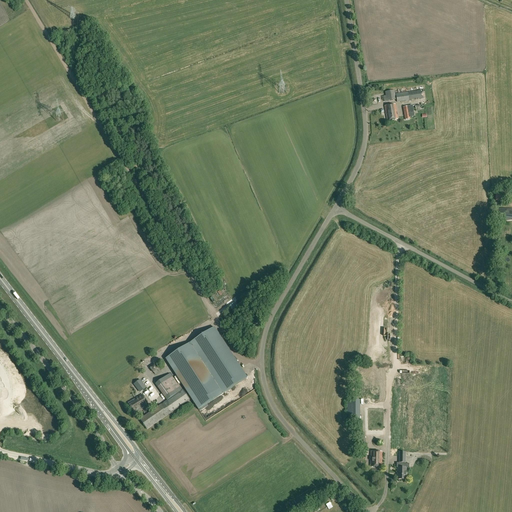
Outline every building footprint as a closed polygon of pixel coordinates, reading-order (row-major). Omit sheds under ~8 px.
[(384,101),(396,99),(395,90),(386,92),(386,96),(384,97),(384,101)] [(409,92),(396,93),(397,102),(410,100),(409,92)] [(387,121),(398,119),(395,104),(385,106),(387,121)] [(405,120),(410,119),(409,113),(414,112),(413,106),(403,107),(405,120)] [(496,200),(508,200),(508,192),(495,192),(496,200)] [(511,219),(511,216),(511,210),(498,211),(498,220),(511,219)] [(247,378),(214,327),(166,359),(198,409),(247,378)] [(155,375),(162,370),(157,363),(150,368),(155,375)] [(168,400),(182,390),(170,373),(156,383),(168,400)] [(385,374),(372,375),(372,401),(377,401),(377,398),(385,398),(385,374)] [(147,429),(171,413),(190,400),(183,390),(182,390),(168,400),(140,419),(147,429)] [(134,413),(149,405),(143,394),(128,403),(134,413)] [(362,448),(367,447),(365,432),(359,433),(360,443),(361,443),(362,448)] [(382,467),(382,452),(371,452),(371,467),(382,467)] [(409,468),(409,464),(406,463),(406,452),(400,452),(400,463),(397,463),(397,467),(398,467),(398,479),(406,480),(407,467),(409,468)]
